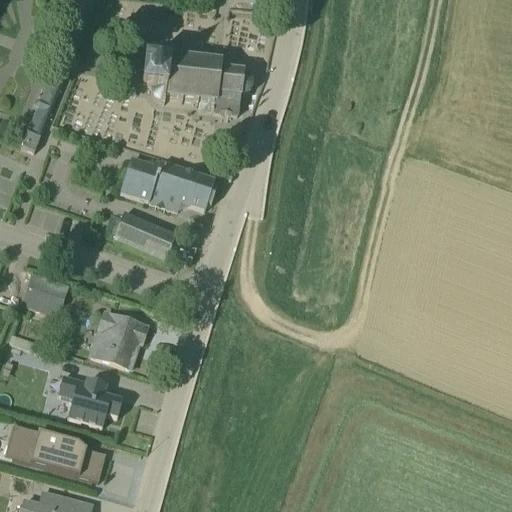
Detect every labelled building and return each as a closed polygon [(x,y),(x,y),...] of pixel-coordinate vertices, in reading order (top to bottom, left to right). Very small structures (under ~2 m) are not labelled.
[(98,0),(81,0),(72,27),(68,27),(65,33),(68,38),(60,60),(49,65),(47,70),(45,76),(49,85),(40,107),(34,109),(30,118),(33,123),(16,161),(31,165),(62,89),(67,87),(71,84),(73,80),(76,75),(73,70),(72,66),(98,0)] [(137,100),(137,103),(145,104),(149,111),(151,114),(157,116),(160,117),(160,113),(195,117),(194,125),(225,129),(233,130),(236,110),(241,109),(244,107),(246,103),(247,99),(245,93),(238,89),(238,85),(227,83),(226,86),(217,85),(218,77),(165,71),(166,66),(162,66),(157,67),(153,71),(151,76),(133,74),(132,87),(131,100),(137,100)] [(206,219),(212,201),(208,200),(211,194),(157,176),(156,178),(151,176),(149,180),(145,179),(127,173),(117,205),(174,224),(176,217),(200,225),(203,218),(206,219)] [(110,228),(101,250),(162,275),(172,249),(120,229),(119,232),(110,228)] [(29,288),(18,319),(53,332),(64,301),(29,288)] [(100,325),(85,369),(125,383),(134,357),(137,357),(142,342),(103,327),(103,326),(100,325)] [(44,359),(8,348),(6,356),(41,368),(44,359)] [(60,390),(54,409),(68,413),(63,432),(98,442),(101,429),(113,432),(118,414),(99,409),(102,400),(82,394),(81,396),(60,390)] [(9,440),(1,471),(94,496),(101,469),(82,465),(73,457),(9,440)]
